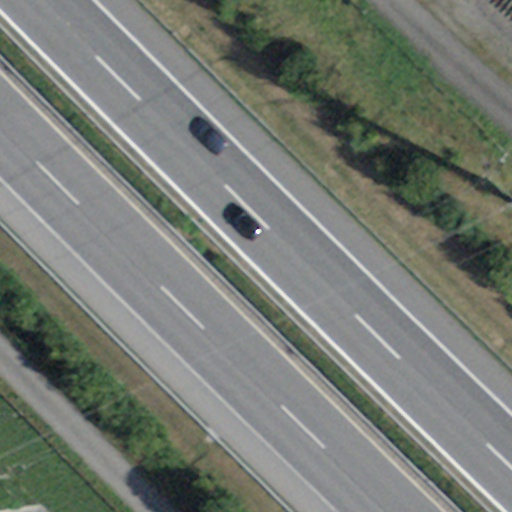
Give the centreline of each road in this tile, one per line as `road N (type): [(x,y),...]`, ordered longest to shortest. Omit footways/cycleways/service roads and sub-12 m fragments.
road 1 (motorway): [(511,469),(27,0)]
road 2 (motorway): [(0,121),(389,511)]
